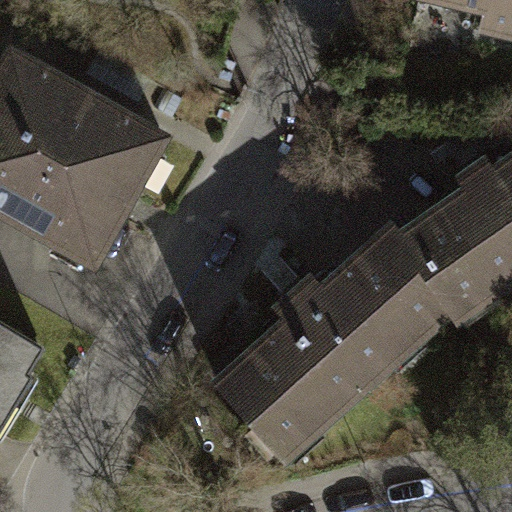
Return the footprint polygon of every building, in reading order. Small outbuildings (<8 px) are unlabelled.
[(511,0),(430,0),(486,13),(482,30),(511,37),(511,0)] [(165,137),(12,52),(0,72),(0,206),(95,260),(165,137)] [(511,278),(511,159),(496,170),(490,159),(464,178),(471,188),(404,235),(451,304),(459,315),(511,278)] [(404,235),(396,225),(326,287),(316,276),(281,307),(291,317),(221,379),(286,450),(451,304),(404,235)] [(0,420),(44,346),(0,320),(0,420)]
